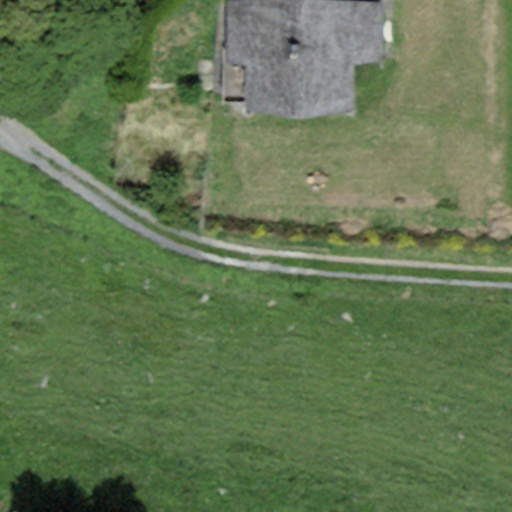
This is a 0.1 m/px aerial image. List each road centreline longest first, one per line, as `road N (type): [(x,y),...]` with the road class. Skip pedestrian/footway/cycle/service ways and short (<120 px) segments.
road 1 (track): [(511,274),(285,260),(198,244),(140,219),(0,126)]
road 2 (residential): [(0,73),(106,0)]
